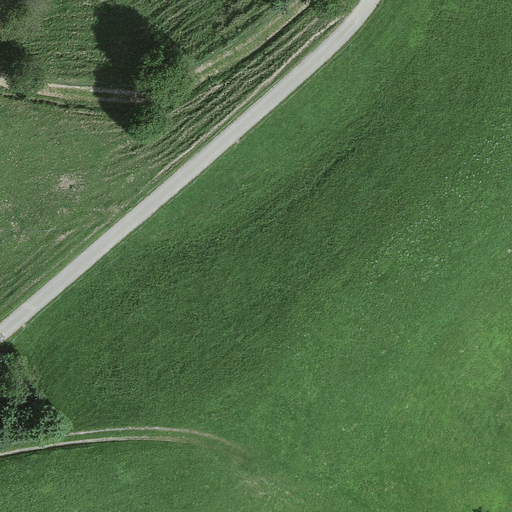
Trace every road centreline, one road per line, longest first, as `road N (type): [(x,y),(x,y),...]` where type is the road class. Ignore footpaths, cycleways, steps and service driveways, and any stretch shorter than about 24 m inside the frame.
road 1 (track): [(371,0),(300,76),(0,335)]
road 2 (track): [(0,80),(148,96),(228,59),(301,0)]
road 3 (track): [(0,450),(164,434),(215,445),(238,460)]
